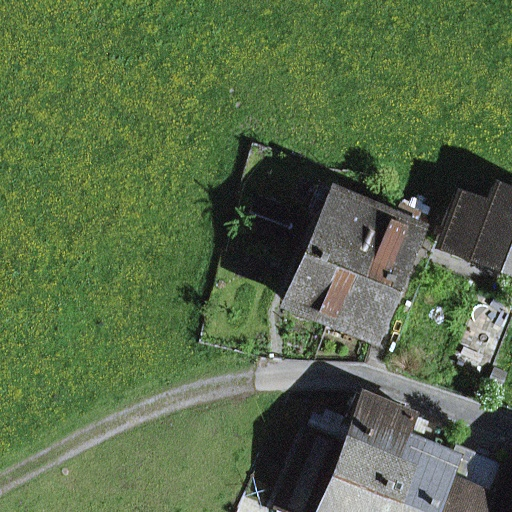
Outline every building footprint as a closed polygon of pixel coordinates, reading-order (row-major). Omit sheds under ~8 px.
[(324,215),(287,303),(331,322),(378,210),(317,186),(308,210),(324,215)] [(511,196),(491,188),(485,204),(454,191),(435,243),(511,273),(511,196)] [(244,224),(278,238),(289,213),(254,199),(244,224)] [(395,207),(391,217),(378,210),(331,322),(365,336),(416,215),(395,207)] [(292,473),(277,511),(280,511),(371,511),(403,437),(411,416),(355,394),(343,423),(347,433),(324,487),(292,473)] [(318,413),(292,473),(324,487),(347,433),(343,423),(318,413)] [(371,511),(471,511),(476,500),(436,483),(448,457),(403,437),(371,511)] [(448,457),(436,483),(476,500),(487,474),(448,457)]
